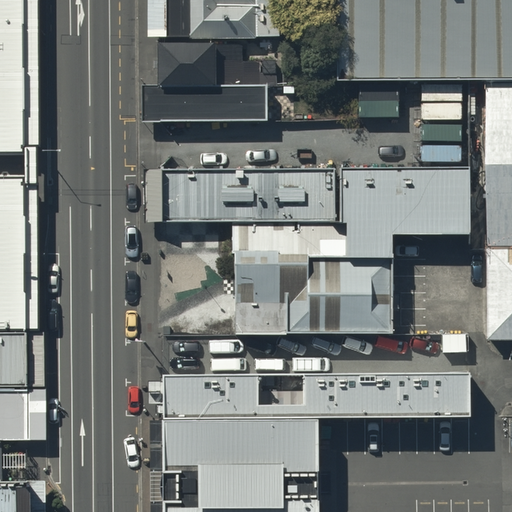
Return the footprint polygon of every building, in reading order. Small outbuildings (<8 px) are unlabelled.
[(0,0),(0,150),(24,150),(24,0),(0,0)] [(272,0),(162,0),(163,48),(273,48),(272,0)] [(511,0),(335,0),(337,92),(511,90),(511,0)] [(236,57),(153,57),(153,95),(236,94),(236,57)] [(511,98),(487,98),(488,250),(488,256),(511,255),(511,98)] [(425,119),(358,119),(359,149),(425,148),(425,119)] [(467,169),(340,170),(339,226),(346,226),(346,260),(392,261),(393,237),(467,238),(467,169)] [(0,176),(0,327),(27,327),(26,176),(0,176)] [(331,182),(155,183),(155,232),(331,231),(331,182)] [(511,258),(489,258),(489,333),(489,348),(511,348),(511,258)] [(388,271),(155,272),(155,342),(388,341),(388,271)] [(31,336),(0,336),(0,389),(31,390),(31,336)] [(466,385),(287,386),(287,424),(466,423),(466,385)] [(277,387),(155,387),(155,425),(277,425),(277,387)] [(31,390),(0,389),(0,443),(2,444),(31,443),(31,390)] [(262,511),(262,434),(156,435),(156,511),(262,511)] [(325,511),(325,452),(266,452),(265,511),(325,511)] [(30,511),(30,487),(0,487),(0,511),(30,511)]
